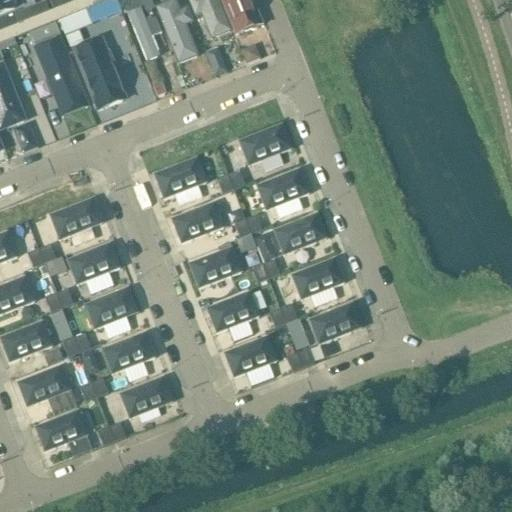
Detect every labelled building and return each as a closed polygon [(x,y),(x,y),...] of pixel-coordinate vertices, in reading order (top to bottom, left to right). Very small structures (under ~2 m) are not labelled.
[(0,0),(0,13),(12,9),(8,0),(0,0)] [(85,12),(86,12),(86,10),(82,1),(81,0),(54,0),(50,2),(54,12),(67,7),(71,17),(85,12)] [(101,6),(98,0),(82,0),(82,1),(86,10),(86,12),(101,6)] [(118,0),(125,16),(152,5),(150,0),(118,0)] [(176,0),(156,8),(178,67),(199,59),(185,24),(192,21),(186,5),(179,8),(176,0)] [(213,0),(189,0),(208,48),(229,40),(213,0)] [(246,0),(221,0),(237,39),(259,31),(246,0)] [(19,23),(20,25),(22,24),(37,18),(41,29),(55,24),(56,23),(56,21),(52,12),(49,14),(45,3),(16,15),(19,23)] [(54,12),(52,12),(56,21),(56,23),(59,22),(66,38),(77,33),(71,17),(67,7),(54,12)] [(142,12),(128,17),(146,62),(159,56),(142,12)] [(26,33),(22,24),(20,25),(19,23),(16,15),(15,15),(0,20),(0,33),(7,30),(12,41),(27,35),(26,33)] [(37,18),(22,24),(26,33),(27,35),(30,34),(35,48),(61,38),(55,24),(41,29),(37,18)] [(0,45),(12,41),(7,30),(0,33),(0,45)] [(126,103),(101,36),(74,47),(99,113),(126,103)] [(59,40),(35,49),(63,120),(86,110),(59,40)] [(210,63),(221,59),(218,51),(206,55),(210,63)] [(154,67),(157,66),(155,62),(145,65),(158,98),(166,96),(154,67)] [(0,70),(0,69),(0,132),(21,124),(0,70)] [(13,130),(23,156),(39,150),(28,124),(13,130)] [(239,145),(249,169),(291,152),(282,128),(239,145)] [(164,202),(207,186),(197,161),(154,178),(164,202)] [(300,172),(257,189),(266,214),(309,197),(300,172)] [(228,177),(234,192),(245,188),(239,173),(228,177)] [(223,196),(234,192),(228,177),(217,182),(223,196)] [(103,226),(93,202),(50,219),(60,243),(103,226)] [(181,247),(225,230),(215,206),(172,223),(181,247)] [(317,217),(274,234),(284,258),(327,241),(317,217)] [(245,222),(251,237),(262,232),(256,218),(245,222)] [(240,241),(251,237),(245,222),(234,226),(240,241)] [(0,266),(17,260),(8,235),(0,238),(0,266)] [(272,248),(268,237),(255,242),(259,253),(272,248)] [(251,239),(239,244),(245,258),(256,253),(251,239)] [(38,251),(44,266),(55,262),(49,247),(38,251)] [(120,271),(111,247),(68,264),(77,288),(120,271)] [(199,292),(242,275),(232,250),(189,267),(199,292)] [(33,271),(44,266),(38,251),(27,256),(33,271)] [(274,262),(263,267),(269,281),(280,277),(274,262)] [(335,262),(292,278),(301,303),(344,286),(335,262)] [(258,286),(269,281),(263,267),(252,271),(258,286)] [(0,317),(35,304),(25,280),(0,289),(0,317)] [(56,296),(62,311),(73,306),(67,291),(56,296)] [(85,308),(95,332),(138,316),(128,291),(85,308)] [(216,336),(260,320),(250,295),(207,312),(216,336)] [(50,315),(62,311),(56,296),(45,300),(50,315)] [(352,306),(309,323),(319,348),(362,331),(352,306)] [(297,322),(291,307),(280,311),(286,326),(297,322)] [(280,311),(269,316),(275,330),(286,326),(280,311)] [(287,327),(297,353),(309,349),(299,322),(287,327)] [(0,341),(10,366),(52,349),(43,325),(0,341)] [(84,336),(73,341),(79,355),(90,351),(84,336)] [(146,336),(103,353),(112,377),(155,360),(146,336)] [(277,364),(268,340),(224,357),(234,381),(277,364)] [(68,360),(79,355),(73,341),(62,345),(68,360)] [(309,352),(298,356),(304,371),(315,366),(309,352)] [(292,375),(304,371),(298,356),(287,360),(292,375)] [(70,394),(60,369),(18,386),(27,410),(70,394)] [(108,396),(102,381),(91,385),(97,400),(108,396)] [(163,381),(120,397),(130,422),(173,405),(163,381)] [(86,405),(97,400),(91,385),(80,390),(86,405)] [(88,438),(78,414),(35,431),(45,455),(88,438)] [(120,426),(109,430),(115,445),(126,441),(120,426)] [(115,445),(109,430),(98,434),(104,449),(115,445)]
